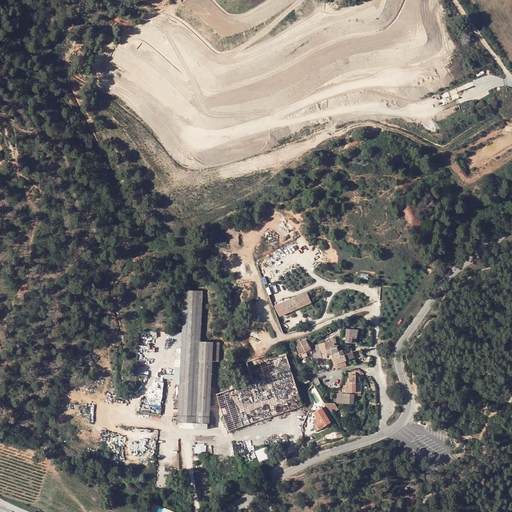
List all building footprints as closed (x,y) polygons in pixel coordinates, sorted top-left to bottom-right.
[(210,423),(213,361),(219,361),(220,341),(201,341),(203,290),(183,289),(179,390),(177,420),(180,427),(208,429),(208,423),(210,423)] [(286,306),(289,313),(312,303),(307,292),(293,298),(293,300),(285,303),(286,306)] [(280,316),(289,313),(286,306),(277,309),(280,316)] [(243,350),(262,343),(265,351),(276,347),(269,327),(258,331),(259,333),(244,339),(240,341),(243,350)] [(319,333),(321,337),(332,332),(330,328),(319,333)] [(358,331),(347,329),(345,343),(356,345),(358,331)] [(308,340),(301,342),(306,352),(312,348),(308,340)] [(295,343),(299,354),(306,352),(301,342),(301,341),(295,343)] [(328,348),(336,347),(335,342),(334,342),(334,341),(322,343),(323,355),(328,354),(329,354),(328,348)] [(243,350),(252,379),(217,392),(230,431),(304,404),(282,345),(276,347),(265,351),(262,343),(243,350)] [(363,351),(362,351),(356,352),(354,352),(356,358),(356,359),(362,359),(364,359),(363,351)] [(346,354),(348,361),(356,358),(354,352),(346,354)] [(336,365),(338,364),(346,361),(348,361),(346,354),(339,356),(334,358),(335,364),(336,365)] [(344,394),(354,395),(356,395),(357,385),(357,381),(351,381),(348,381),(348,392),(344,392),(344,393),(344,394)] [(305,392),(307,391),(304,384),(298,387),(300,392),(303,391),(304,393),(305,392)] [(347,397),(340,396),(339,396),(339,405),(347,405),(347,397)] [(331,412),(337,408),(333,403),(330,403),(326,403),(331,412)] [(331,422),(322,407),(315,412),(318,416),(313,419),(317,425),(314,426),(317,430),(331,422)] [(267,446),(257,451),(261,462),(272,458),(267,446)]
